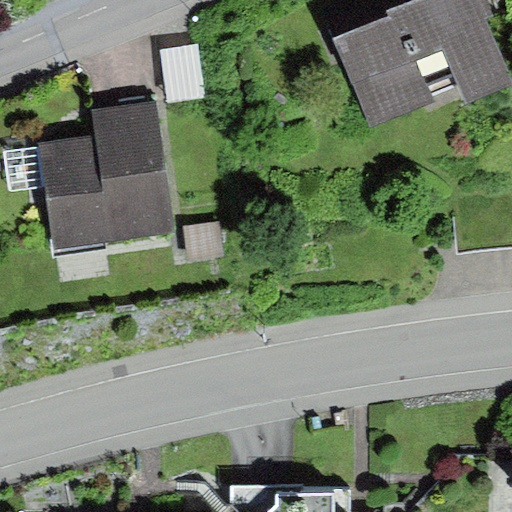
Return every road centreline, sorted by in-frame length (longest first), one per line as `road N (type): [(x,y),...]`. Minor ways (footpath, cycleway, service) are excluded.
road 1 (residential): [(511,340),(307,367),(0,443)]
road 2 (residential): [(126,0),(0,52)]
